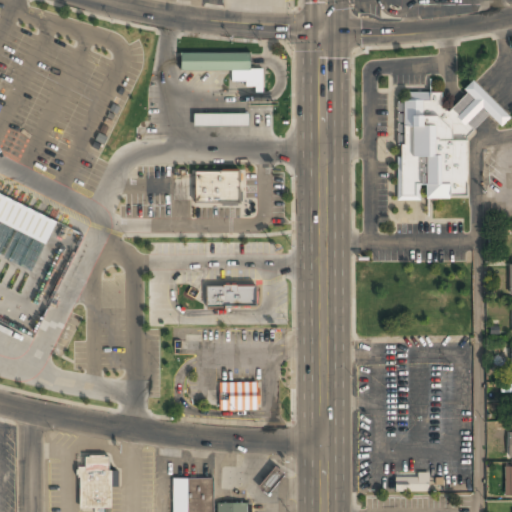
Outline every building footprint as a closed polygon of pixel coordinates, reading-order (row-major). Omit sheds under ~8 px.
[(250,70),(250,54),(181,54),(180,71),(232,71),(232,87),(263,87),(263,70),(250,70)] [(468,201),(468,137),(489,116),(498,125),(507,125),(507,115),(474,83),(447,111),(441,106),(441,93),(408,93),(397,104),(397,200),(468,201)] [(248,128),(248,115),(194,115),(194,128),(248,128)] [(239,204),(239,172),(192,172),(192,204),(239,204)] [(0,223),(46,243),(56,219),(0,193),(0,223)] [(257,308),(257,286),(205,286),(205,308),(257,308)] [(222,382),(223,410),(262,410),(262,382),(222,382)] [(79,468),(79,509),(111,509),(111,487),(118,487),(118,472),(109,472),(109,458),(85,458),(85,468),(79,468)] [(283,476),(276,469),(259,486),(267,493),(283,476)] [(394,478),(394,492),(427,491),(427,473),(417,473),(417,477),(394,478)] [(172,511),(213,511),(213,479),(172,479),(172,511)] [(246,511),(246,503),(216,503),(216,511),(246,511)]
